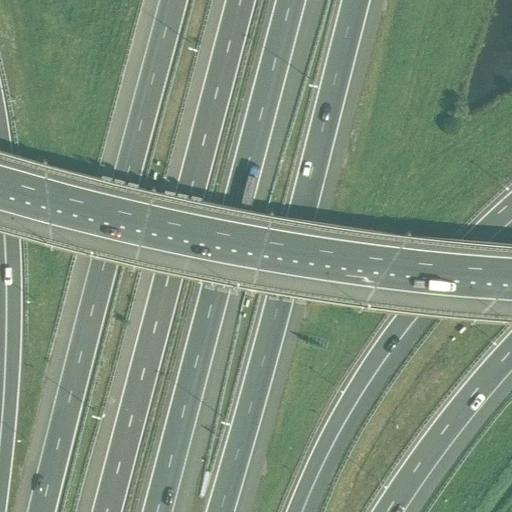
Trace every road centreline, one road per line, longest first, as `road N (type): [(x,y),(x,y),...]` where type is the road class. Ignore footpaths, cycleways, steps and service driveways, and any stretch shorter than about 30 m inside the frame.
road 1 (motorway): [(156,511),(293,0)]
road 2 (motorway): [(243,0),(107,511)]
road 3 (motorway): [(219,511),(354,0)]
road 4 (motorway): [(174,0),(41,511)]
road 5 (motorway): [(0,177),(270,240),(511,269)]
road 6 (motorway): [(294,511),(334,422),(394,332),(445,266),(511,204)]
road 7 (motorway): [(0,130),(13,253),(0,489)]
road 8 (motorway): [(389,511),(511,352)]
